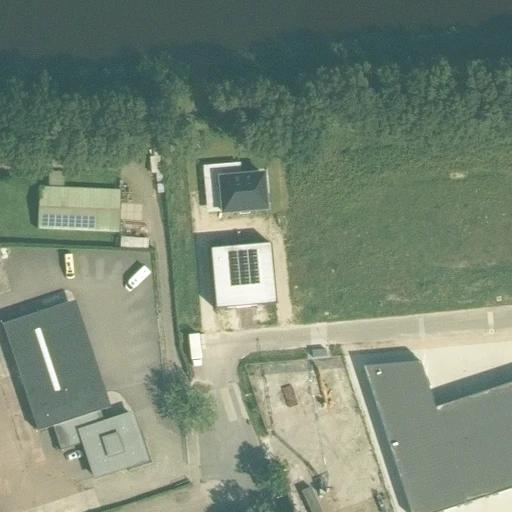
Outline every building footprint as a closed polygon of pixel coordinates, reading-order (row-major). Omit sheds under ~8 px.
[(264,179),(208,185),(210,208),(225,206),(226,217),(268,213),(264,179)] [(119,234),(120,190),(38,187),(36,230),(119,234)] [(270,244),(209,249),(214,311),(275,305),(270,244)] [(95,249),(95,260),(116,261),(116,250),(95,249)] [(118,272),(153,270),(152,267),(163,267),(163,250),(117,252),(118,272)] [(148,343),(166,342),(164,288),(147,289),(148,311),(147,311),(148,343)] [(103,424),(99,412),(110,408),(74,301),(1,325),(37,433),(52,428),(60,451),(83,444),(94,478),(126,467),(127,471),(151,463),(143,440),(139,442),(130,415),(103,424)] [(170,344),(145,346),(147,382),(157,382),(158,408),(162,408),(163,424),(187,422),(186,409),(174,410),(170,344)] [(511,381),(439,406),(424,361),(362,356),(374,392),(412,511),(444,511),(511,490),(511,381)]
